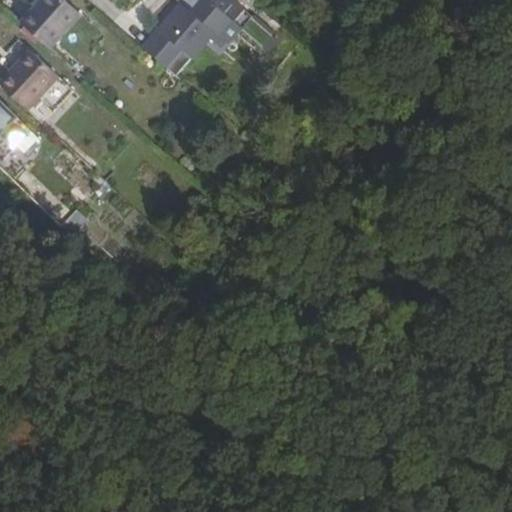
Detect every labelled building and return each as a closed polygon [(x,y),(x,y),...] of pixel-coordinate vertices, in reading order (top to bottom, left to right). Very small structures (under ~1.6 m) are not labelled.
[(33,11),(19,27),(49,54),(80,17),(59,0),(36,0),(29,7),(33,11)] [(228,27),(195,0),(192,0),(162,36),(147,53),(174,76),(189,58),(196,65),(228,27)] [(271,49),(279,40),(257,23),(250,33),(271,49)] [(7,34),(0,42),(0,57),(28,82),(43,66),(7,34)] [(28,82),(0,57),(0,91),(11,102),(28,82)] [(0,143),(16,126),(0,111),(0,143)] [(36,132),(5,159),(15,171),(46,144),(36,132)] [(79,236),(95,220),(81,208),(66,224),(79,236)]
